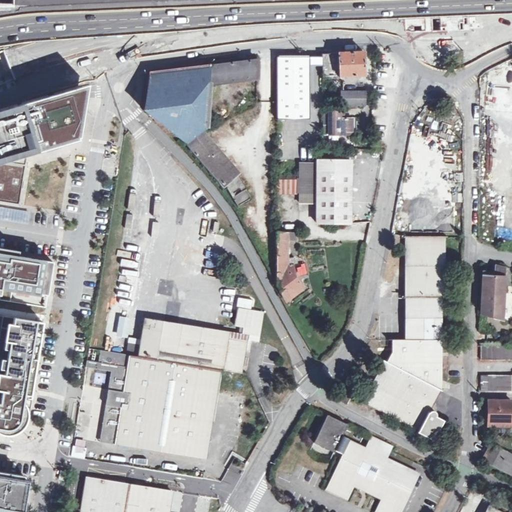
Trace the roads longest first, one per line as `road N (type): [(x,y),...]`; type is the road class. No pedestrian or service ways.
road 1 (trunk): [(0,67),(173,19),(470,0)]
road 2 (residential): [(49,458),(107,54)]
road 3 (unclassified): [(314,377),(362,320),(408,80)]
road 4 (secondary): [(0,34),(218,23)]
road 5 (unclassified): [(408,80),(468,95),(471,248)]
road 6 (residential): [(243,499),(214,486),(49,458)]
road 7 (residential): [(467,472),(320,400),(314,377)]
road 8 (secondary): [(238,21),(391,12)]
road 9 (unclassified): [(246,494),(314,377)]
road 10 (secondary): [(391,12),(511,9)]
